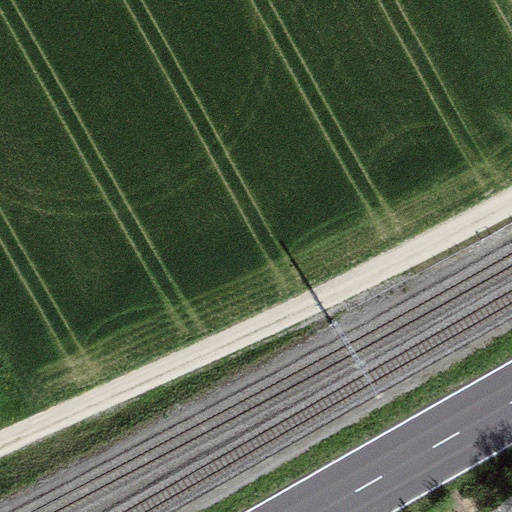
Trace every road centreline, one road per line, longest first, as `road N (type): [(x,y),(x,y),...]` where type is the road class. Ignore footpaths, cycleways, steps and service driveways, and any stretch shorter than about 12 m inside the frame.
road 1 (track): [(511,200),(0,448)]
road 2 (primary): [(322,511),(511,404)]
